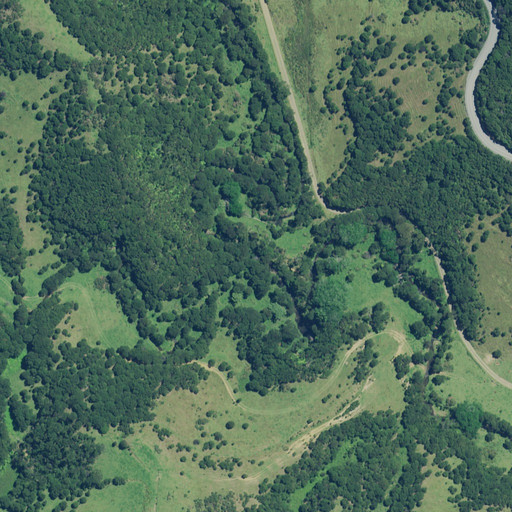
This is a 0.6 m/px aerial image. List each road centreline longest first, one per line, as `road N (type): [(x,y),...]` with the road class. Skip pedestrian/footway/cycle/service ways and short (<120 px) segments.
road 1 (residential): [(261,0),(322,201),(338,209),(398,203),(433,247),(465,339),(511,386)]
road 2 (unclassified): [(486,0),(493,29),(471,80),(472,112),(487,140),(511,154)]
